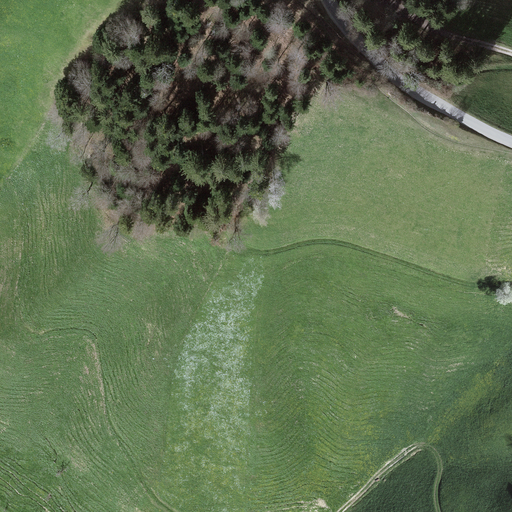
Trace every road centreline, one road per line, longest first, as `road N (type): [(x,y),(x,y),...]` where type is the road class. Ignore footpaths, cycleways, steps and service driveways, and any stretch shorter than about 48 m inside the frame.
road 1 (track): [(511,285),(471,285),(329,240),(252,251),(198,226),(136,230),(114,219),(73,151),(0,143)]
road 2 (unclassified): [(327,0),(352,37),(398,79),(511,142)]
road 3 (track): [(342,511),(416,444),(439,454),(439,511)]
